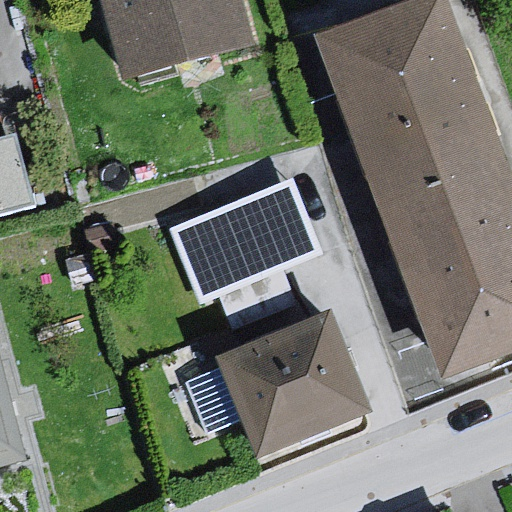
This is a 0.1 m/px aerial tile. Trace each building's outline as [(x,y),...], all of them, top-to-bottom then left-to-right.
[(103,0),(123,75),(247,42),(235,0),(103,0)] [(511,201),(441,0),(395,0),(315,28),(436,373),(511,346),(511,201)] [(0,142),(0,210),(36,201),(19,137),(0,142)] [(293,176),(168,222),(197,300),(322,254),(293,176)] [(330,309),(220,352),(257,448),(367,404),(330,309)] [(0,366),(0,459),(24,453),(0,366)]
